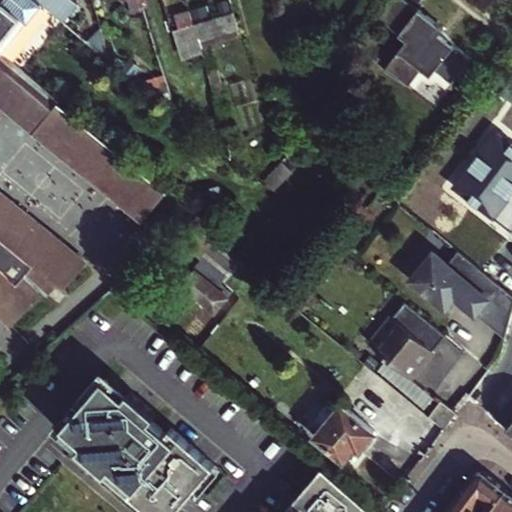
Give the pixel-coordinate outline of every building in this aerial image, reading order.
[(0,0),(0,51),(3,54),(44,4),(38,0),(0,0)] [(38,0),(44,4),(64,20),(75,6),(68,0),(38,0)] [(455,81),(474,57),(445,34),(448,30),(410,0),(398,0),(384,18),(414,42),(396,66),(398,67),(394,72),(413,83),(415,81),(417,83),(429,68),(437,75),(440,70),(455,81)] [(199,40),(240,28),(235,11),(193,23),(199,40)] [(0,88),(1,90),(17,65),(3,54),(0,51),(0,314),(12,325),(35,301),(32,299),(42,288),(48,294),(58,282),(64,287),(85,261),(54,237),(56,235),(24,210),(23,211),(0,192),(0,88)] [(62,138),(42,122),(59,100),(22,70),(17,65),(1,90),(0,88),(0,104),(112,196),(137,165),(138,164),(79,116),(62,138)] [(42,122),(62,138),(79,116),(59,100),(42,122)] [(456,186),(494,216),(511,193),(511,144),(497,133),(456,186)] [(112,196),(141,220),(166,189),(137,165),(112,196)] [(202,260),(216,243),(224,234),(201,215),(180,242),(202,260)] [(505,336),(511,305),(511,294),(459,250),(449,263),(435,251),(412,279),(447,308),(456,296),(460,299),(505,336)] [(114,286),(128,298),(151,271),(141,263),(139,264),(114,286)] [(211,307),(223,292),(194,269),(185,280),(182,284),(211,307)] [(447,308),(451,311),(460,299),(456,296),(447,308)] [(434,352),(447,337),(405,302),(370,344),(388,359),(411,379),(424,363),(422,361),(431,350),(434,352)] [(411,379),(413,380),(436,354),(434,352),(431,350),(422,361),(424,363),(411,379)] [(425,413),(436,399),(413,380),(411,379),(388,359),(376,373),(405,397),(425,413)] [(95,368),(47,425),(150,511),(160,511),(205,460),(95,368)] [(370,446),(377,437),(376,430),(332,395),(316,416),(327,424),(318,435),(346,458),(357,444),(362,448),(370,446)] [(431,414),(447,426),(458,412),(441,400),(431,414)] [(511,409),(502,423),(508,428),(511,422),(511,409)] [(379,511),(324,465),(283,511),(379,511)] [(457,496),(478,511),(488,511),(507,489),(486,472),(475,473),(457,496)] [(511,511),(511,493),(507,489),(488,511),(511,511)] [(478,511),(457,496),(445,511),(478,511)]
